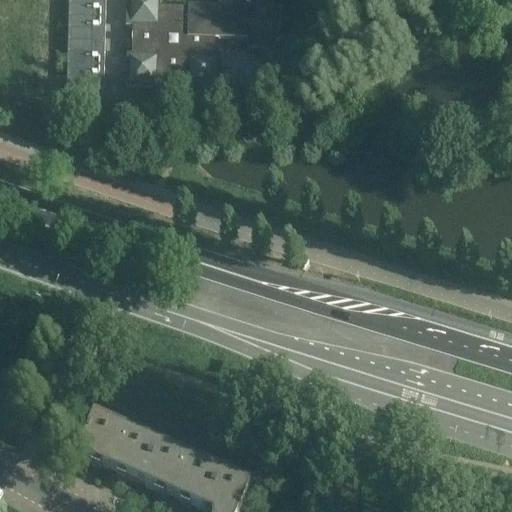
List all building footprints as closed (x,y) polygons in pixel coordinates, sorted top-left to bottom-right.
[(68,0),(67,92),(104,92),(105,0),(68,0)] [(160,0),(127,0),(127,27),(126,27),(126,28),(133,29),(133,38),(141,39),(141,48),(143,48),(142,57),(127,57),(126,91),(127,91),(127,90),(157,90),(157,91),(158,91),(158,84),(186,85),(186,90),(220,91),(220,90),(219,90),(220,60),(221,60),(221,59),(214,59),(214,41),(247,42),(247,52),(280,53),(280,51),(279,51),(280,12),(281,12),(281,11),(270,10),(270,0),(218,0),(219,9),(189,8),(189,10),(160,9),(160,0)] [(78,459),(92,465),(142,487),(159,447),(95,419),(78,459)] [(199,511),(207,511),(224,475),(159,447),(142,487),(199,511)] [(242,511),(253,488),(224,475),(207,511),(242,511)]
